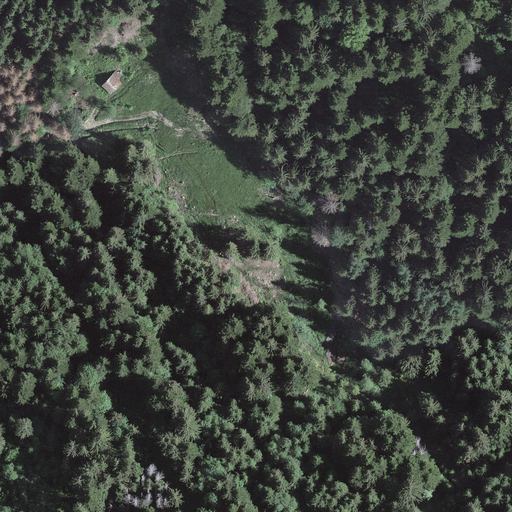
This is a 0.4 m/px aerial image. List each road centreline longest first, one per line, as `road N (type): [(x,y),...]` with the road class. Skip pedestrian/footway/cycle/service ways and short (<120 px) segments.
road 1 (track): [(316,511),(277,470),(111,225),(74,128)]
road 2 (track): [(130,114),(0,148)]
road 3 (track): [(85,511),(39,472),(0,417)]
